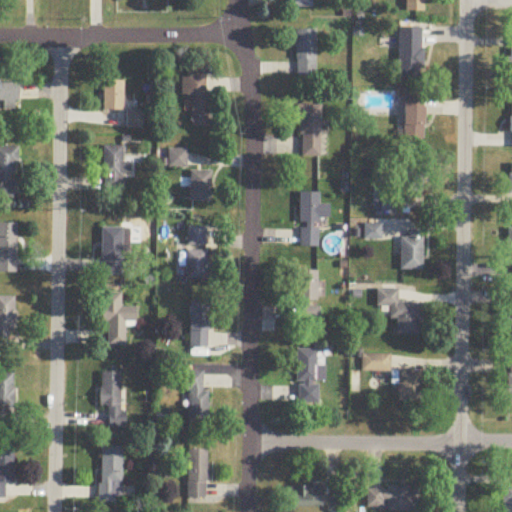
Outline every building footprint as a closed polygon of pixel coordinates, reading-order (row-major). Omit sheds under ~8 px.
[(290,0),(291,8),(311,8),(311,0),(290,0)] [(424,13),(424,0),(402,0),(402,13),(424,13)] [(398,78),(421,78),(421,28),(398,28),(398,78)] [(315,31),(295,31),(295,76),(315,76),(315,31)] [(190,129),(211,129),(211,94),(204,94),(204,77),(181,77),(181,97),(191,97),(190,129)] [(102,112),(123,112),(123,82),(102,82),(102,112)] [(17,83),(0,83),(0,104),(18,105),(17,83)] [(423,141),(423,97),(403,97),(403,141),(423,141)] [(319,106),(298,106),(298,158),(319,158),(319,106)] [(15,147),(0,146),(0,198),(15,199),(15,147)] [(122,164),(122,148),(103,147),(103,192),(122,192),(122,177),(128,177),(129,164),(122,164)] [(398,213),(419,214),(421,166),(399,165),(398,213)] [(190,202),(209,202),(209,172),(190,172),(190,202)] [(318,194),(299,194),(299,248),(317,248),(317,219),(329,219),(329,206),(318,206),(318,194)] [(374,213),(395,213),(395,196),(374,196),(374,213)] [(15,225),(0,225),(0,273),(15,274),(15,225)] [(379,242),(379,226),(364,226),(364,242),(379,242)] [(124,230),(101,230),(101,276),(124,276),(124,230)] [(399,272),(421,272),(421,233),(408,233),(408,239),(399,239),(399,272)] [(185,281),(207,281),(207,252),(185,252),(185,281)] [(297,303),(316,303),(316,272),(297,272),(297,303)] [(395,320),(395,337),(420,337),(420,306),(397,305),(397,291),(376,291),(376,320),(395,320)] [(101,324),(107,324),(107,347),(123,348),(124,324),(135,324),(135,309),(120,309),(120,295),(101,295),(101,324)] [(15,333),(15,298),(0,298),(0,352),(7,353),(7,333),(15,333)] [(189,302),(189,351),(208,351),(208,302),(189,302)] [(320,324),(320,308),(302,308),(302,324),(320,324)] [(316,351),(296,352),(296,405),(316,405),(316,386),(316,351)] [(388,373),(388,356),(360,356),(360,373),(388,373)] [(396,403),(420,403),(420,371),(396,371),(396,403)] [(207,392),(202,392),(202,374),(182,373),(182,393),(187,393),(187,423),(207,423),(207,392)] [(0,425),(15,426),(15,375),(0,374),(0,425)] [(107,409),(107,430),(124,430),(124,414),(120,414),(120,374),(99,374),(99,409),(107,409)] [(99,448),(99,503),(121,503),(121,448),(99,448)] [(0,449),(0,498),(4,499),(4,484),(12,484),(12,449),(0,449)] [(187,500),(206,500),(206,452),(187,452),(187,500)] [(502,511),(511,511),(511,487),(503,488),(502,511)] [(290,509),(321,509),(321,488),(290,488),(290,509)] [(417,511),(417,488),(366,488),(366,511),(417,511)]
